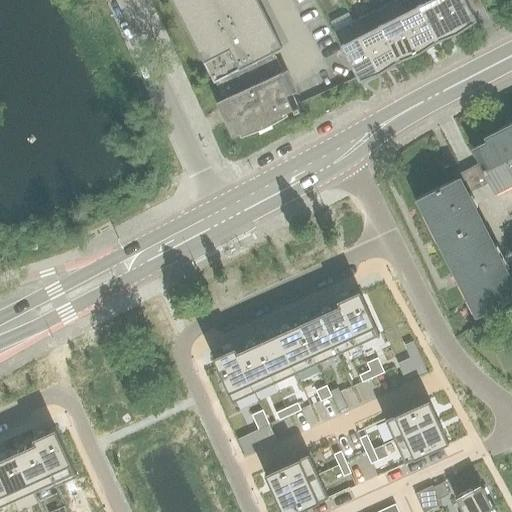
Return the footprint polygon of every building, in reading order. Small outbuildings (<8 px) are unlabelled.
[(171,0),(214,82),(273,52),(282,47),(257,0),(171,0)] [(415,0),(395,0),(392,2),(418,53),(419,53),(435,43),(434,42),(436,41),(415,0)] [(457,34),(439,0),(415,0),(436,41),(439,40),(457,34)] [(473,22),(476,21),(465,0),(439,0),(457,34),(473,23),(473,22)] [(418,53),(392,2),(373,12),(398,61),(400,59),(400,60),(418,53),(418,54),(419,53),(418,53)] [(373,12),(354,22),(380,73),(396,62),(398,61),(373,12)] [(380,73),(354,22),(334,32),(359,81),(362,79),(362,80),(380,73)] [(273,52),(214,82),(225,98),(216,102),(232,137),(239,134),(240,138),(299,110),(292,94),(296,91),(287,71),(283,73),(282,72),(273,52)] [(495,191),(511,182),(511,124),(485,138),(487,142),(474,148),(495,191)] [(511,283),(459,177),(455,180),(417,198),(475,315),(511,296),(511,283)] [(359,290),(337,300),(339,305),(357,344),(379,334),(359,290)] [(339,305),(319,314),(337,354),(357,344),(339,305)] [(319,314),(298,324),(316,363),(337,354),(319,314)] [(298,324),(277,333),(295,372),(316,363),(298,324)] [(277,333),(257,343),(274,382),(295,372),(277,333)] [(412,359),(419,356),(413,342),(405,345),(412,359)] [(257,343),(236,352),(254,391),(274,382),(257,343)] [(234,347),(212,357),(232,401),(254,391),(236,352),(234,347)] [(380,366),(370,371),(373,378),(384,373),(380,366)] [(370,371),(359,376),(362,383),(373,378),(370,371)] [(339,385),(328,390),(331,397),(342,392),(339,385)] [(328,390),(317,395),(320,402),(331,397),(328,390)] [(430,398),(386,418),(396,440),(440,420),(430,398)] [(297,404),(286,409),(290,416),(301,411),(297,404)] [(286,409),(276,414),(279,421),(290,416),(286,409)] [(266,418),(255,423),(258,430),(269,425),(266,418)] [(440,420),(396,440),(406,462),(450,442),(440,420)] [(55,428),(33,438),(36,443),(54,482),(75,472),(55,428)] [(369,439),(362,442),(367,453),(374,450),(369,439)] [(36,443),(15,452),(33,492),(54,482),(36,443)] [(374,450),(367,453),(372,464),(379,461),(374,450)] [(15,452),(0,458),(0,474),(12,501),(33,492),(15,452)] [(309,453),(264,473),(274,495),(319,475),(309,453)] [(346,454),(335,459),(338,466),(349,461),(346,454)] [(349,461),(338,466),(341,473),(352,468),(349,461)] [(0,474),(0,506),(12,501),(0,474)] [(319,475),(274,495),(281,511),(295,511),(329,496),(319,475)] [(434,486),(439,498),(448,494),(443,482),(434,486)] [(462,511),(495,511),(480,484),(455,498),(462,511)]
